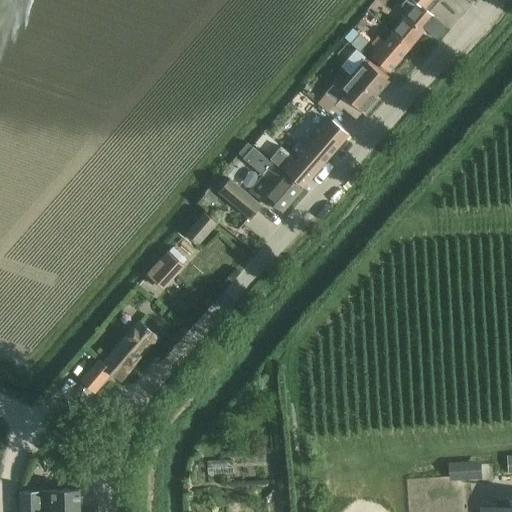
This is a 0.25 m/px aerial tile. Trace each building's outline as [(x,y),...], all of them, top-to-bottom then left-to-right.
[(445,28),(430,15),(424,9),(432,0),(406,0),(402,5),(410,12),(402,22),(419,37),(425,29),(436,39),(445,28)] [(409,48),(419,37),(402,22),(398,26),(377,7),(371,14),(392,33),(409,48)] [(389,72),(409,48),(392,33),(384,42),(378,36),(371,44),(378,50),(371,57),(389,72)] [(360,51),(367,43),(359,35),(351,44),(360,51)] [(388,82),(373,69),(364,61),(350,77),(344,72),(325,93),(326,93),(337,103),(346,110),(356,119),(363,112),(365,114),(378,99),(375,96),(388,82)] [(326,93),(317,104),(328,113),(337,103),(326,93)] [(301,124),(312,134),(328,117),(316,106),(301,124)] [(347,135),(331,121),(299,158),(294,153),(291,156),(282,149),(272,160),(287,174),(302,187),(347,135)] [(266,141),(259,149),(268,157),(275,149),(266,141)] [(301,190),(286,177),(253,148),(244,158),(263,175),(250,190),(253,192),(252,193),(263,202),(266,199),(282,212),(301,190)] [(250,218),(260,205),(230,180),(220,192),(250,218)] [(230,206),(216,194),(207,204),(221,216),(230,206)] [(205,213),(187,233),(199,244),(216,224),(205,213)] [(182,265),(168,253),(148,275),(162,288),(182,265)] [(158,336),(143,323),(141,321),(104,365),(99,361),(82,381),(95,391),(111,373),(120,380),(158,336)] [(478,462),(449,464),(449,475),(450,481),(480,479),(479,466),(478,462)] [(79,511),(79,490),(20,491),(21,511),(20,511),(79,511)]
